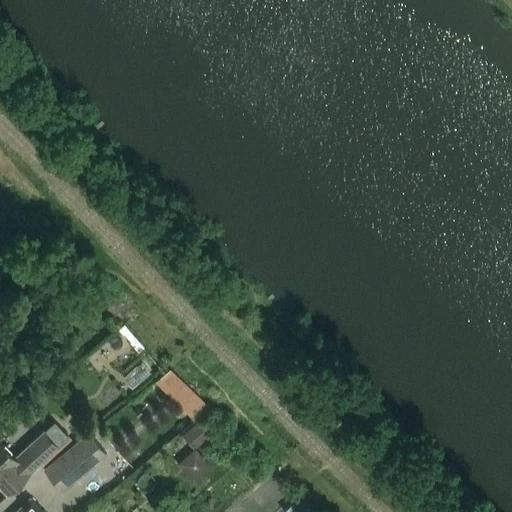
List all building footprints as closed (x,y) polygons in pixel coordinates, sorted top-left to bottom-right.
[(119,338),(100,354),(110,365),(128,348),(119,338)] [(196,397),(184,410),(194,420),(208,408),(196,397)] [(195,421),(180,434),(192,448),(208,435),(195,421)] [(87,431),(41,468),(59,492),(106,454),(87,431)] [(0,484),(7,492),(29,470),(18,459),(0,439),(0,484)] [(44,511),(30,497),(14,511),(44,511)] [(284,511),(310,511),(297,499),(283,511),(284,511)]
